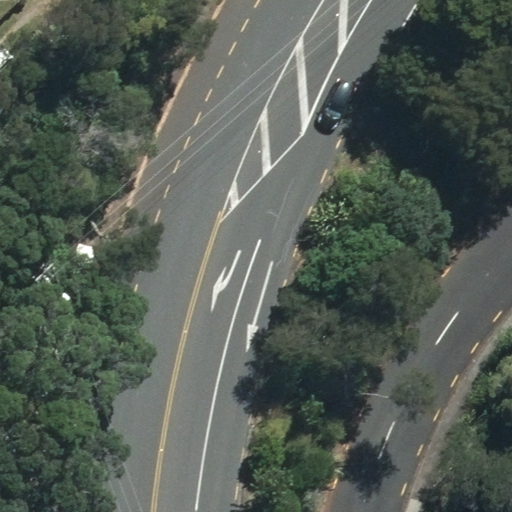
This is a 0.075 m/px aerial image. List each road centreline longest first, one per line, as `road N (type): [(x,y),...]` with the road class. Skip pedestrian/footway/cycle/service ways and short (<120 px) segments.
road 1 (secondary): [(153,511),(176,379),(245,179),(325,0)]
road 2 (residential): [(363,511),(383,435),(466,303),(511,249)]
